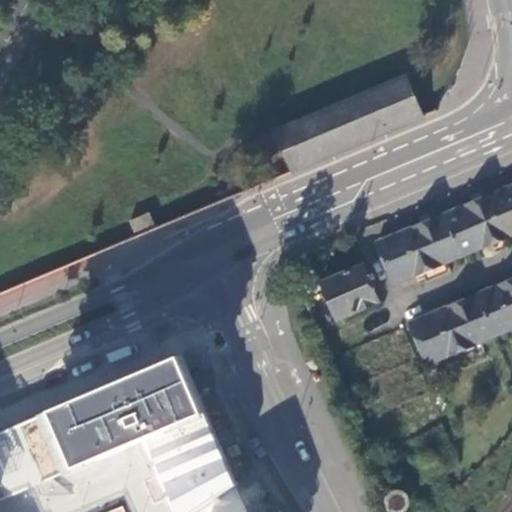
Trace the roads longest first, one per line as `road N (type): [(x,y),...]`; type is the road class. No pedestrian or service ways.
road 1 (primary): [(511,101),(197,239)]
road 2 (residential): [(208,265),(323,511)]
road 3 (primary): [(0,368),(128,315),(208,265)]
road 4 (primary): [(197,239),(117,290),(0,340)]
road 5 (primary): [(208,265),(366,200)]
road 6 (residential): [(366,200),(380,182),(511,125)]
road 7 (primary): [(366,200),(511,141)]
